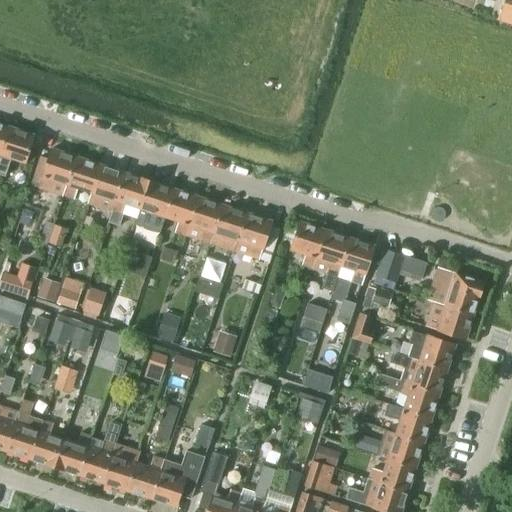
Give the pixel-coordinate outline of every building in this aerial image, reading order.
[(511,23),(511,0),(503,0),(498,19),(511,23)] [(0,149),(0,166),(5,168),(9,158),(23,163),(31,166),(34,155),(27,153),(32,135),(7,127),(0,149)] [(66,185),(75,157),(50,149),(41,177),(38,187),(48,191),(52,181),(66,185)] [(66,185),(63,196),(73,199),(76,189),(90,193),(100,165),(75,157),(66,185)] [(115,201),(124,173),(100,165),(90,193),(87,203),(111,211),(112,212),(115,201)] [(139,209),(148,181),(124,173),(115,201),(112,212),(111,211),(108,222),(119,226),(123,214),(136,218),(139,209)] [(160,227),(164,217),(173,189),(148,181),(139,209),(153,214),(150,224),(160,227)] [(53,195),(30,187),(23,208),(46,215),(53,195)] [(185,235),(197,197),(173,189),(164,217),(178,222),(174,232),(184,235),(185,235)] [(209,243),(222,205),(197,197),(185,235),(199,239),(199,240),(209,243)] [(234,251),(246,213),(222,205),(209,243),(234,251)] [(246,213),(234,251),(258,259),(267,262),(278,229),(269,226),(270,221),(246,213)] [(315,258),(324,230),(299,222),(290,250),(305,255),(301,265),(311,268),(315,258)] [(331,292),(336,276),(348,238),(324,230),(315,258),(311,268),(326,273),(321,288),(331,292)] [(361,284),(373,246),(348,238),(336,276),(361,284)] [(170,264),(174,252),(163,249),(159,260),(170,264)] [(419,283),(426,264),(380,249),(369,283),(388,289),(393,274),(419,283)] [(143,278),(149,259),(138,255),(131,274),(143,278)] [(473,314),(483,282),(453,273),(450,282),(440,279),(437,289),(446,292),(442,305),(444,305),(473,314)] [(0,287),(14,292),(18,279),(3,274),(0,283),(0,287)] [(241,289),(258,294),(260,286),(244,280),(241,289)] [(42,284),(37,298),(52,303),(57,289),(42,284)] [(278,309),(284,291),(272,287),(266,305),(278,309)] [(386,308),(392,293),(377,288),(371,303),(386,308)] [(59,292),(55,305),(73,310),(77,298),(59,292)] [(0,296),(0,309),(21,316),(25,305),(0,296)] [(97,318),(102,303),(85,297),(80,312),(97,318)] [(336,322),(332,336),(343,339),(347,325),(354,305),(354,303),(344,300),(343,302),(336,322)] [(306,304),(302,318),(306,319),(304,327),(318,332),(321,324),(325,310),(306,304)] [(465,339),(473,314),(444,305),(440,319),(430,316),(427,326),(465,339)] [(368,331),(371,319),(358,315),(351,338),(369,344),(372,333),(368,331)] [(163,316),(157,336),(173,341),(179,321),(163,316)] [(37,317),(33,330),(43,333),(47,320),(37,317)] [(84,353),(90,335),(75,330),(69,348),(84,353)] [(123,336),(105,330),(100,349),(117,354),(123,336)] [(412,344),(408,357),(419,360),(447,369),(454,344),(427,335),(427,336),(416,332),(412,331),(409,343),(412,344)] [(229,358),(235,338),(218,333),(212,352),(229,358)] [(355,357),(360,344),(351,341),(346,354),(355,357)] [(447,369),(419,360),(408,357),(393,352),(390,362),(415,370),(410,384),(439,393),(447,369)] [(160,375),(165,360),(151,356),(146,371),(160,375)] [(175,357),(172,366),(182,369),(179,376),(189,379),(194,364),(175,357)] [(125,362),(117,360),(112,374),(120,377),(125,362)] [(439,393),(410,384),(381,375),(378,385),(407,395),(402,409),(431,418),(439,393)] [(0,392),(8,395),(12,381),(3,378),(0,388),(0,392)] [(254,382),(250,397),(265,402),(269,387),(254,382)] [(324,405),(302,398),(295,417),(318,424),(324,405)] [(14,423),(4,451),(28,459),(38,431),(41,421),(28,416),(33,403),(23,400),(19,413),(17,413),(14,423)] [(385,415),(388,407),(372,402),(370,410),(385,415)] [(423,442),(431,418),(402,409),(392,406),(389,415),(399,418),(394,433),(423,442)] [(0,449),(4,451),(14,423),(17,413),(0,407),(0,449)] [(92,429),(97,414),(87,410),(82,425),(92,429)] [(53,467),(62,439),(49,435),(52,424),(41,421),(38,431),(28,459),(53,467)] [(207,447),(213,427),(200,423),(194,442),(207,447)] [(101,483),(114,444),(119,429),(109,426),(104,441),(90,437),(87,447),(77,475),(101,483)] [(165,441),(168,431),(158,428),(155,437),(165,441)] [(423,442),(394,433),(384,430),(377,454),(387,457),(415,467),(423,442)] [(77,475),(87,447),(90,437),(80,433),(76,444),(62,439),(53,467),(77,475)] [(374,453),(377,442),(357,435),(353,446),(374,453)] [(135,462),(126,491),(150,499),(163,460),(158,459),(163,443),(150,439),(145,454),(147,455),(144,465),(135,462)] [(126,491),(138,452),(114,444),(101,483),(126,491)] [(334,467),(338,455),(319,448),(315,461),(334,467)] [(202,493),(197,507),(207,510),(206,511),(233,511),(239,494),(229,490),(226,501),(213,497),(226,457),(212,452),(199,492),(202,493)] [(407,491),(415,467),(387,457),(382,472),(372,468),(369,479),(407,491)] [(192,493),(199,472),(177,464),(163,460),(150,499),(175,507),(180,489),(192,493)] [(315,489),(323,465),(312,461),(304,485),(315,489)] [(260,511),(267,493),(274,471),(262,467),(253,494),(241,489),(239,494),(233,511),(260,511)] [(287,511),(300,474),(287,470),(279,497),(267,493),(260,511),(287,511)] [(386,511),(400,511),(407,491),(369,479),(364,492),(349,487),(345,499),(386,511)] [(308,511),(313,497),(301,493),(295,511),(308,511)]
